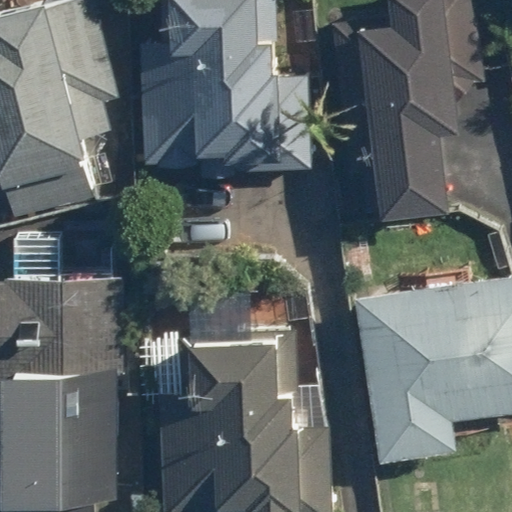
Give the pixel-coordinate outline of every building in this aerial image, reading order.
[(48,0),(0,15),(0,223),(118,185),(94,110),(125,100),(92,0),(48,0)] [(187,176),(229,177),(229,163),(267,164),(269,42),(251,42),(251,0),(153,0),(153,40),(134,40),(132,162),(188,163),(187,176)] [(379,0),(379,8),(346,9),(347,21),(331,21),(338,172),(353,171),(355,218),(436,215),(432,139),(446,139),(439,0),(379,0)] [(511,271),(346,296),(370,462),(452,450),(448,423),(511,413),(511,271)] [(0,511),(102,511),(102,372),(122,372),(122,281),(0,280),(0,511)] [(175,396),(149,398),(156,511),(294,511),(286,390),(271,391),(267,343),(172,350),(175,396)]
